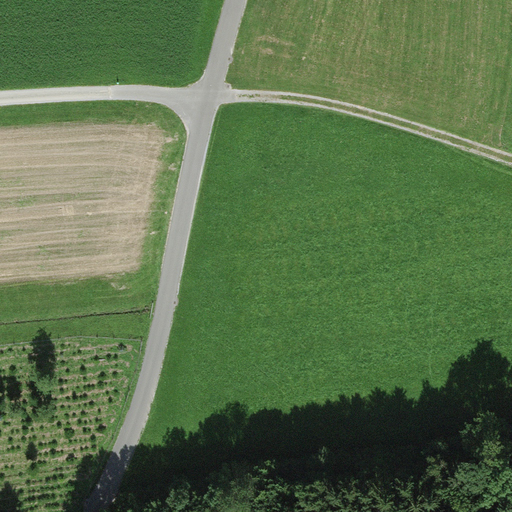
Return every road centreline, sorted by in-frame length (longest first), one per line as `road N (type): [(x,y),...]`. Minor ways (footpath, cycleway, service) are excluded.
road 1 (residential): [(91,511),(112,482),(154,363),(207,97),(235,0)]
road 2 (track): [(511,160),(311,99),(207,97)]
road 3 (track): [(0,98),(207,97)]
